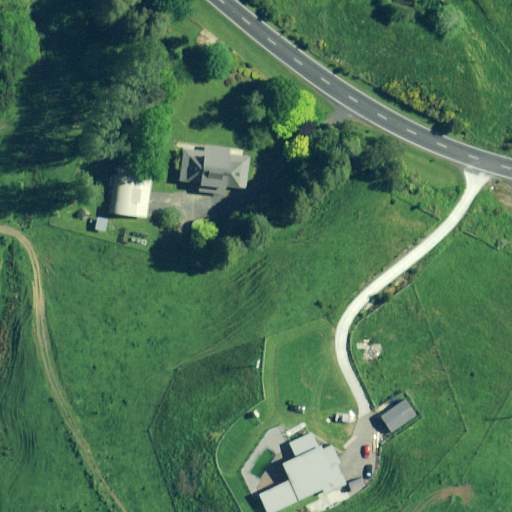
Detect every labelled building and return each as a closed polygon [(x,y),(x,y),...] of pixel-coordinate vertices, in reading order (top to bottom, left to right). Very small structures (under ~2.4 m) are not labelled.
[(231,153),(231,148),(204,146),(204,148),(183,146),(180,180),(199,182),(199,189),(225,192),(226,186),(243,187),(244,173),(248,173),(250,155),(231,153)] [(150,180),(121,176),(119,191),(113,190),(110,213),(145,218),(150,180)] [(107,215),(97,213),(94,229),(103,231),(107,215)] [(106,230),(106,232),(106,233),(106,234),(107,235),(108,236),(109,237),(110,238),(111,238),(113,239),(114,239),(115,239),(116,238),(118,237),(119,237),(120,236),(120,235),(121,233),(121,232),(121,231),(121,229),(120,228),(120,227),(119,226),(118,225),(117,224),(116,224),(114,224),(113,223),(112,224),(111,224),(109,225),(108,226),(107,227),(107,228),(106,229),(106,230)] [(414,416),(403,400),(379,416),(390,433),(414,416)] [(264,511),(272,511),(322,489),(325,496),(305,505),(308,511),(318,511),(349,498),(344,486),(347,485),(329,447),(319,451),(310,433),(288,443),(294,458),(280,464),(288,480),(257,495),(264,511)]
